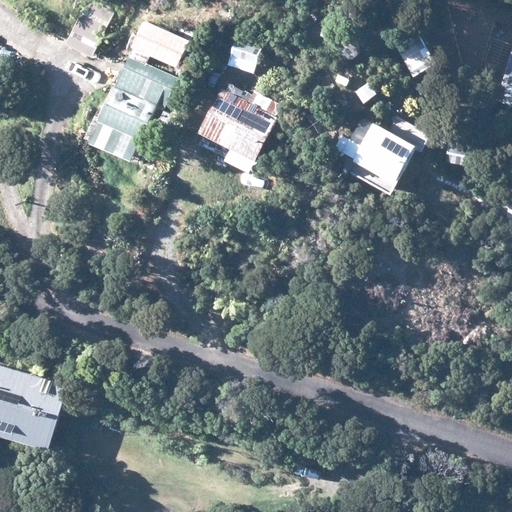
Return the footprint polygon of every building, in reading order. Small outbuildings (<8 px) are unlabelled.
[(84,5),(66,40),(89,53),(108,18),(84,5)] [(305,12),(311,19),(317,15),(311,7),(305,12)] [(142,13),(129,38),(176,61),(188,35),(142,13)] [(234,32),(226,61),(252,69),(260,39),(234,32)] [(511,43),(509,43),(495,95),(511,99),(511,43)] [(127,157),(166,70),(127,51),(86,137),(127,157)] [(370,76),(354,89),(371,109),(387,95),(370,76)] [(246,96),(220,82),(196,127),(228,144),(222,155),(246,168),(275,112),(272,110),(278,100),(252,86),(246,96)] [(157,119),(168,124),(174,110),(163,106),(157,119)] [(391,176),(411,138),(370,115),(350,153),(391,176)] [(447,151),(470,152),(472,117),(449,115),(447,151)] [(207,288),(206,309),(226,309),(227,289),(207,288)] [(0,426),(55,441),(73,375),(0,354),(0,426)]
